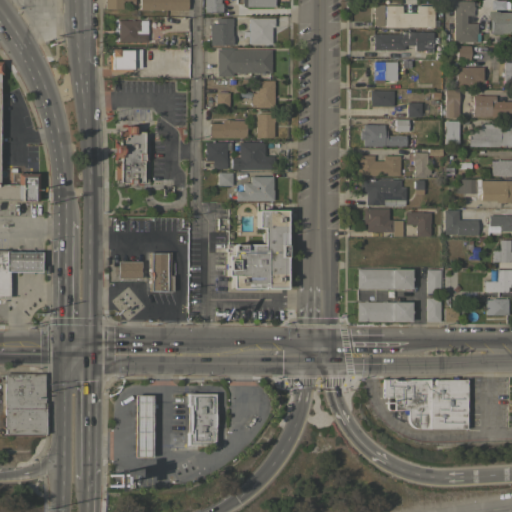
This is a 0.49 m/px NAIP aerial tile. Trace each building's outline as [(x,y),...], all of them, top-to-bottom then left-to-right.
[(133,0),(133,3),(120,3),(120,8),(103,8),(103,0),(133,0)] [(185,0),(185,10),(138,10),(138,0),(185,0)] [(218,0),(218,3),(220,3),(220,11),(202,11),(202,0),(218,0)] [(471,6),(472,6),(472,9),(471,9),(471,15),(464,15),(464,23),(475,23),(475,32),(478,32),(478,41),(452,41),(452,1),(471,1),(471,6)] [(505,1),(505,2),(509,2),(509,9),(505,9),(505,10),(491,10),(491,1),(505,1)] [(400,5),(400,12),(415,12),(415,5),(432,5),(432,26),(383,26),(383,24),(381,24),(381,25),(372,25),(372,4),(382,4),(382,18),(383,18),(383,5),(400,5)] [(499,11),(499,12),(511,12),(511,33),(488,33),(489,11),(499,11)] [(231,26),(230,26),(230,35),(231,35),(231,45),(208,45),(208,36),(201,36),(201,26),(208,26),(208,23),(215,23),(215,17),(231,17),(231,26)] [(272,17),(272,27),(269,27),(269,43),(265,43),(265,45),(263,45),(263,43),(247,43),(247,17),(272,17)] [(146,20),(146,34),(145,34),(145,41),(116,41),(116,28),(115,28),(115,23),(116,23),(116,19),(146,20)] [(400,34),(400,31),(408,31),(408,28),(414,28),(414,31),(431,31),(430,52),(424,52),(424,50),(412,50),(413,45),(402,45),(402,50),(371,49),(371,33),(400,34)] [(468,45),(468,60),(454,60),(454,45),(468,45)] [(139,67),(129,67),(129,71),(107,71),(107,61),(105,61),(105,54),(108,54),(108,48),(116,48),(116,49),(129,49),(129,48),(139,48),(139,67)] [(231,48),(231,49),(269,49),(269,72),(231,72),(231,76),(215,76),(215,48),(231,48)] [(381,82),(371,82),(371,75),(369,75),(369,61),(381,61),(381,82)] [(511,84),(502,84),(502,76),(499,76),(499,71),(502,71),(502,62),(511,62),(511,84)] [(481,67),(481,81),(476,81),(476,87),(467,87),(467,86),(454,86),(454,66),(481,67)] [(272,107),(254,106),(254,105),(250,105),(250,92),(254,92),(254,80),(272,80),(272,107)] [(456,117),(442,117),(442,89),(456,90),(456,117)] [(391,90),(391,106),(368,106),(368,90),(391,90)] [(227,106),(214,106),(214,92),(227,92),(227,106)] [(474,95),(474,94),(478,94),(478,95),(493,95),(493,101),(511,101),(511,112),(511,116),(471,116),(471,95),(474,95)] [(419,102),(419,116),(404,116),(404,102),(419,102)] [(271,113),(271,137),(254,137),(254,113),(271,113)] [(406,119),(406,131),(393,131),(393,125),(391,125),(391,120),(393,120),(393,119),(406,119)] [(244,120),(244,137),(208,137),(208,123),(220,123),(220,120),(244,120)] [(455,144),(442,144),(442,120),(456,120),(455,144)] [(497,123),(497,122),(511,122),(511,145),(496,145),(496,146),(467,146),(467,126),(478,126),(478,123),(497,123)] [(381,144),(371,144),(371,123),(381,123),(381,144)] [(141,153),(145,153),(145,161),(141,161),(141,178),(144,178),(144,182),(133,182),(133,184),(127,184),(127,182),(117,182),(117,179),(113,179),(113,161),(117,161),(117,157),(112,157),(112,145),(116,145),(116,130),(124,130),(124,126),(133,126),(133,131),(141,131),(141,153)] [(224,142),(224,161),(216,161),(216,162),(212,162),(212,161),(203,161),(203,141),(224,142)] [(261,142),(261,143),(262,143),(262,155),(271,156),(271,169),(236,169),(237,141),(261,142)] [(426,148),(438,147),(439,156),(427,156),(426,148)] [(424,166),(428,167),(428,174),(424,174),(424,177),(411,177),(411,176),(410,176),(410,173),(412,173),(412,165),(411,165),(411,160),(410,160),(410,155),(411,155),(411,152),(425,152),(424,166)] [(397,175),(355,175),(355,155),(372,155),(372,160),(381,160),(381,155),(397,155),(397,175)] [(511,159),(511,176),(496,176),(496,175),(489,175),(489,160),(496,160),(496,159),(511,159)] [(0,184),(7,184),(7,172),(9,172),(9,168),(14,168),(14,172),(35,173),(35,200),(0,200),(0,184)] [(230,172),(230,185),(215,185),(215,172),(230,172)] [(271,176),(271,200),(234,200),(234,191),(241,191),(241,182),(248,182),(248,176),(271,176)] [(511,202),(497,202),(494,202),(494,200),(478,200),(478,194),(472,193),(454,192),(454,178),(472,178),(484,180),(511,180),(511,202)] [(398,186),(403,186),(403,199),(402,199),(402,205),(364,205),(364,192),(358,192),(358,179),(398,179),(398,186)] [(411,190),(411,180),(421,179),(421,189),(411,190)] [(462,195),(474,195),(474,207),(462,207),(462,195)] [(264,210),(264,206),(269,206),(269,210),(283,210),(282,289),(228,288),(229,276),(224,276),(224,254),(225,254),(225,251),(229,251),(229,244),(259,244),(260,228),(254,228),(254,210),(264,210)] [(386,208),(386,220),(400,220),(400,236),(390,236),(390,232),(364,231),(364,223),(361,223),(361,208),(386,208)] [(475,234),(444,234),(441,234),(442,209),(476,210),(476,217),(475,234)] [(420,211),(420,212),(428,212),(428,236),(413,236),(414,224),(403,224),(403,211),(420,211)] [(511,215),(511,231),(498,231),(498,229),(486,229),(486,215),(511,215)] [(508,239),(508,251),(511,251),(511,261),(509,261),(509,266),(499,266),(499,262),(497,262),(497,261),(490,261),(490,250),(497,250),(497,239),(508,239)] [(0,250),(7,250),(7,251),(39,251),(38,271),(7,271),(7,297),(0,297),(0,250)] [(168,252),(167,275),(170,275),(170,291),(146,291),(147,252),(168,252)] [(138,261),(138,278),(115,278),(114,261),(138,261)] [(409,269),(409,277),(410,277),(410,280),(409,280),(409,288),(365,288),(365,289),(362,289),(362,288),(354,288),(355,268),(409,269)] [(438,293),(424,293),(424,269),(438,269),(438,293)] [(511,269),(511,284),(508,284),(508,286),(506,286),(506,292),(482,291),(482,281),(495,281),(495,269),(511,269)] [(467,289),(467,270),(478,270),(479,289),(467,289)] [(438,297),(438,321),(424,321),(424,297),(438,297)] [(506,315),(484,314),(484,299),(489,299),(489,298),(506,298),(506,315)] [(362,301),(362,300),(364,300),(364,301),(381,301),(381,300),(384,300),(384,301),(408,301),(408,310),(409,310),(409,312),(408,312),(408,321),(354,321),(354,301),(362,301)] [(455,321),(441,321),(441,307),(455,307),(455,321)] [(42,373),(42,402),(43,402),(43,434),(2,434),(3,373),(42,373)] [(427,379),(427,377),(432,377),(432,379),(450,379),(450,376),(455,376),(455,379),(464,379),(463,418),(467,418),(467,425),(463,425),(463,429),(416,428),(413,428),(410,426),(408,425),(406,422),(406,420),(406,415),(403,414),(402,413),(401,411),(401,410),(392,410),(392,397),(381,397),(381,378),(427,379)] [(212,445),(185,445),(185,393),(212,393),(212,445)] [(149,395),(149,457),(131,457),(131,395),(149,395)]
